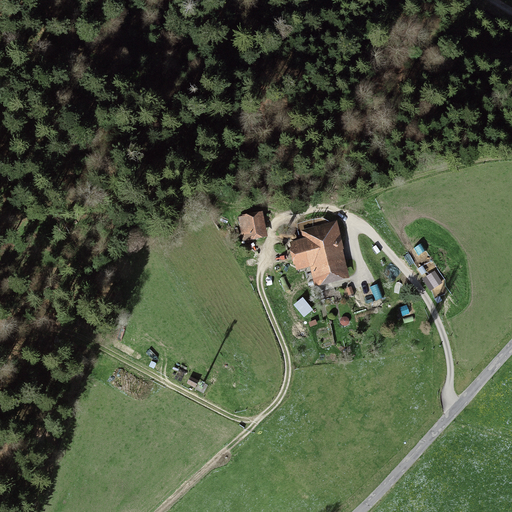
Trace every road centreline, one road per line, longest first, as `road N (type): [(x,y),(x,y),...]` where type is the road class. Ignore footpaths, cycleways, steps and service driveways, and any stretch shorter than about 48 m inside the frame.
road 1 (track): [(330,210),(283,214),(272,227),(261,287),(288,367),(284,390),(262,415),(225,413),(68,331),(0,323)]
road 2 (unclassified): [(359,511),(511,347)]
road 3 (track): [(330,210),(416,177),(511,157)]
road 4 (track): [(159,511),(262,415)]
